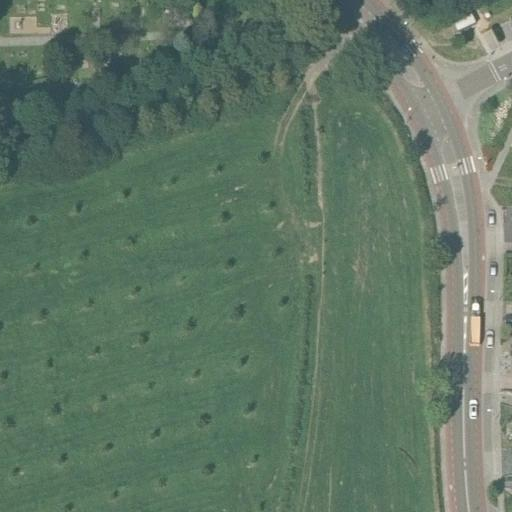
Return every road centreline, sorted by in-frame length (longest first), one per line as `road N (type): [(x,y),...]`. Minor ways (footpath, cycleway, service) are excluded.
road 1 (track): [(298,511),(318,335),(313,107)]
road 2 (track): [(0,150),(307,64)]
road 3 (secondary): [(463,369),(473,356),(475,219),(441,100)]
road 4 (secondary): [(415,113),(447,209),(454,354),(463,369)]
road 5 (secondary): [(325,0),(371,45),(415,113)]
road 6 (secondary): [(468,511),(463,369)]
road 7 (secondary): [(441,100),(412,49),(364,0)]
